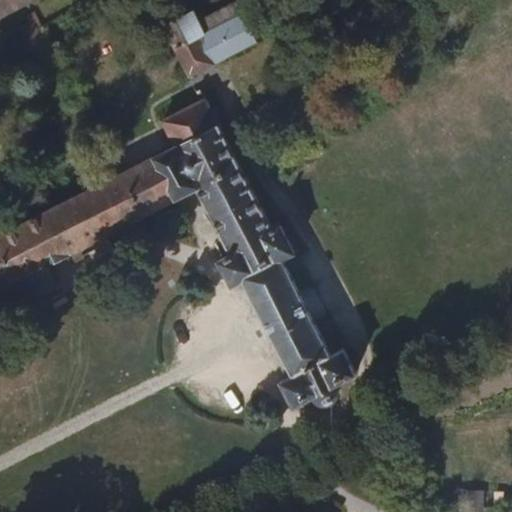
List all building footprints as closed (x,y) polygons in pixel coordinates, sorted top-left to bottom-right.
[(0,0),(0,21),(18,12),(30,7),(42,0),(0,0)] [(188,8),(183,0),(153,0),(164,20),(188,8)] [(194,78),(263,42),(245,6),(176,43),(194,78)] [(18,12),(25,28),(14,34),(32,69),(43,65),(45,69),(60,60),(46,33),(38,37),(29,20),(35,17),(30,7),(18,12)] [(145,157),(170,202),(192,190),(225,252),(214,259),(232,291),(244,285),(294,381),(282,388),(297,415),(321,401),(326,408),(349,396),(346,391),(367,380),(352,349),(337,357),(288,261),(299,255),(284,223),(272,228),(203,96),(157,120),(168,144),(145,157)] [(0,294),(170,202),(145,157),(20,224),(12,230),(0,236),(0,294)]
